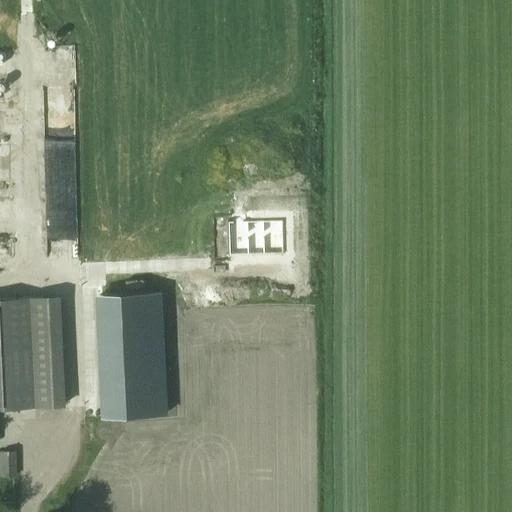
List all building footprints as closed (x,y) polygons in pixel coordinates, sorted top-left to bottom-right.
[(231,219),(227,220),(228,255),(284,253),(283,217),(244,219),(244,215),(231,216),(231,219)] [(52,236),(52,254),(82,254),(82,222),(77,223),(77,229),(55,229),(55,236),(52,236)] [(97,295),(100,375),(159,373),(156,293),(97,295)] [(0,407),(64,405),(60,297),(0,299),(0,407)] [(159,373),(100,375),(102,415),(161,412),(159,373)] [(0,476),(16,476),(15,450),(0,450),(0,476)]
